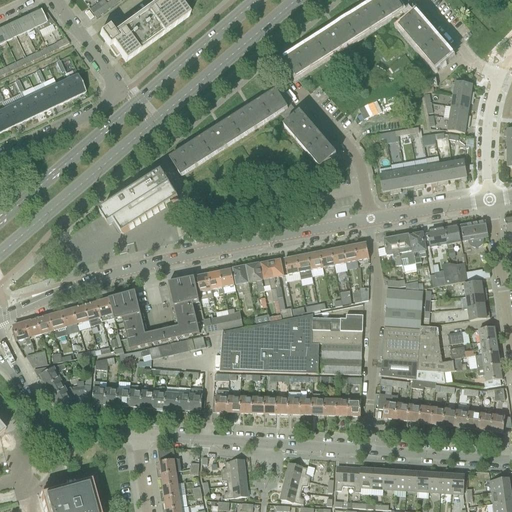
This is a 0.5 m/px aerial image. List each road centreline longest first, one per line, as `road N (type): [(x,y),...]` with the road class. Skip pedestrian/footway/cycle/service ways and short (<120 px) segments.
road 1 (primary): [(0,255),(298,0)]
road 2 (tertiary): [(0,318),(76,284),(146,265),(369,220)]
road 3 (primary): [(257,0),(0,221)]
road 4 (tertiary): [(0,159),(123,92),(51,0)]
road 5 (residential): [(366,453),(377,285),(369,220)]
road 6 (tertiary): [(137,435),(366,453)]
road 7 (tertiary): [(137,435),(50,428),(6,359)]
road 8 (residential): [(369,220),(357,161),(293,85)]
road 9 (residential): [(511,353),(488,200)]
road 10 (tertiary): [(366,453),(511,460)]
road 11 (tertiary): [(369,220),(488,200)]
